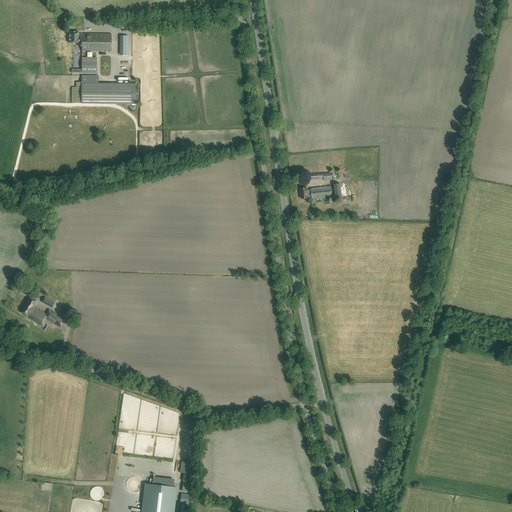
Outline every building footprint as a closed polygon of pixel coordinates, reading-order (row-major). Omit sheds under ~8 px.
[(82,50),(111,51),(111,34),(79,34),(79,32),(69,32),(69,43),(79,43),(79,46),(82,46),(82,50)] [(82,73),(96,73),(96,58),(82,58),(82,73)] [(81,103),(136,104),(136,84),(98,83),(98,76),(81,76),(81,103)] [(75,87),(70,87),(70,102),(79,102),(79,82),(75,82),(75,87)] [(312,199),(332,197),(331,186),(311,189),(311,190),(307,190),(307,188),(300,189),(301,199),(308,198),(308,197),(311,196),(312,199)] [(21,313),(42,327),(45,323),(44,322),(45,319),(63,329),(65,325),(64,324),(65,321),(55,315),(56,313),(49,310),(46,313),(33,306),(40,293),(35,290),(30,298),(21,313)] [(45,297),(42,302),(52,307),(54,302),(45,297)] [(172,511),(176,488),(146,484),(142,511),(172,511)]
